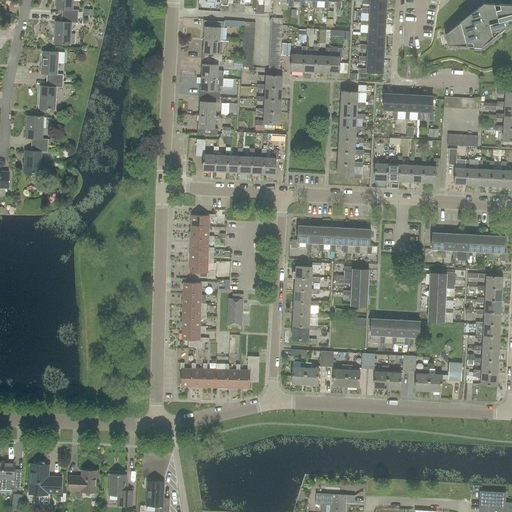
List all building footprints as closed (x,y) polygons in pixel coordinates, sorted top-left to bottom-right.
[(63,15),(79,16),(79,10),(73,9),(73,0),(58,0),(58,1),(57,1),(57,9),(63,10),(63,15)] [(315,1),(315,0),(303,0),(306,0),(313,1),(313,9),(317,9),(318,1),(315,1)] [(329,10),(330,2),(328,1),(327,0),(315,0),(315,1),(318,1),(325,1),(325,9),(329,10)] [(327,0),(328,1),(330,2),(337,2),(337,10),(341,10),(342,2),(340,1),(339,0),(327,0)] [(370,11),(386,12),(386,0),(370,0),(371,2),(370,9),(362,9),(362,13),(370,14),(370,11)] [(471,0),(475,11),(445,35),(448,45),(482,47),(511,22),(511,4),(495,4),(493,0),(471,0)] [(386,24),(386,12),(370,11),(370,14),(370,22),(362,21),(361,25),(370,26),(370,23),(386,24)] [(79,16),(63,15),(62,22),(56,22),(56,29),(57,29),(56,34),(55,44),(71,45),(72,22),(79,23),(79,16)] [(205,29),(205,40),(220,41),(221,28),(224,28),(224,22),(205,21),(204,29),(205,29)] [(385,36),(386,24),(370,23),(370,26),(369,33),(361,32),(361,37),(369,37),(369,35),(385,36)] [(368,48),(384,48),(385,36),(369,35),(369,37),(368,45),(360,45),(360,49),(368,49),(368,48)] [(220,42),(220,41),(205,40),(204,51),(203,51),(202,59),(222,60),(222,55),(225,55),(225,53),(225,50),(227,47),(228,45),(229,42),(220,42)] [(283,44),(282,55),(290,56),(291,44),(283,44)] [(304,55),(306,55),(307,47),(302,47),(302,55),(292,54),(291,71),(303,71),(304,55)] [(304,55),(303,71),(315,72),(316,56),(318,56),(319,48),(314,47),(314,56),(306,55),(304,55)] [(315,72),(327,72),(328,56),(330,56),(331,48),(326,48),(325,56),(318,56),(316,56),(315,72)] [(384,61),(384,48),(368,48),(368,49),(368,57),(360,57),(359,61),(368,62),(368,60),(384,61)] [(328,56),(327,72),(339,73),(340,57),(342,57),(343,49),(338,49),(337,57),(330,56),(328,56)] [(48,74),(47,80),(64,81),(64,74),(58,74),(59,52),(43,52),(42,62),(43,62),(43,66),(42,66),(41,74),(48,74)] [(203,66),(202,78),(224,79),(225,71),(218,71),(219,66),(222,66),(222,60),(202,59),(202,66),(203,66)] [(383,73),(384,61),(368,60),(368,62),(367,69),(359,69),(359,73),(368,74),(368,72),(383,73)] [(266,88),(282,88),(283,76),(267,75),(266,85),(258,85),(258,89),(266,90),(266,88)] [(200,88),(200,96),(221,97),(221,86),(224,87),(224,79),(202,78),(202,88),(200,88)] [(63,87),(64,81),(47,80),(47,87),(41,86),(40,97),(41,97),(41,101),(40,101),(40,109),(56,110),(57,87),(63,87)] [(265,100),(281,100),(282,88),(266,88),(266,90),(265,97),(257,97),(257,101),(265,102),(265,100)] [(505,104),(511,104),(511,92),(506,92),(507,90),(498,90),(498,94),(506,95),(505,102),(505,104)] [(342,92),(342,104),(357,105),(357,106),(365,107),(366,102),(357,102),(358,92),(342,92)] [(397,118),(398,111),(396,111),(397,94),(385,94),(384,110),(393,110),(393,118),(397,118)] [(409,95),(397,94),(396,111),(398,111),(405,111),(405,119),(410,119),(410,111),(408,111),(409,95)] [(420,112),(421,96),(409,95),(408,111),(410,111),(417,112),(417,119),(422,120),(422,112),(420,112)] [(221,97),(200,96),(199,104),(201,104),(200,115),(216,116),(216,103),(220,103),(221,97)] [(433,96),(421,96),(420,112),(422,112),(429,112),(429,120),(433,120),(434,112),(432,112),(433,96)] [(281,112),(281,100),(265,100),(265,102),(265,109),(257,109),(256,113),(264,113),(264,112),(281,112)] [(511,116),(511,104),(505,104),(505,102),(497,101),(497,106),(505,107),(504,114),(504,116),(511,116)] [(357,105),(342,104),(341,116),(357,117),(357,118),(365,119),(365,114),(357,114),(357,106),(357,105)] [(280,125),(281,112),(264,112),(264,113),(264,121),(256,121),(256,125),(264,126),(264,124),(280,125)] [(504,128),(511,128),(511,116),(504,116),(504,114),(497,113),(496,118),(504,118),(504,126),(504,128)] [(216,116),(200,115),(199,126),(198,126),(198,133),(217,135),(218,129),(215,129),(216,116)] [(32,144),(49,146),(49,139),(43,139),(44,117),(28,116),(27,126),(28,126),(28,130),(27,130),(26,138),(33,139),(32,144)] [(356,129),(356,130),(364,131),(364,126),(356,126),(357,118),(357,117),(341,116),(340,128),(356,129)] [(511,140),(511,128),(504,128),(504,126),(496,125),(496,130),(504,131),(503,140),(511,140)] [(356,129),(340,128),(340,140),(356,141),(356,142),(364,143),(364,138),(356,138),(356,130),(356,129)] [(429,130),(429,138),(439,138),(439,130),(429,130)] [(203,171),(216,171),(217,155),(219,155),(219,147),(214,147),(214,155),(205,154),(206,140),(198,139),(197,156),(204,156),(203,171)] [(355,153),(355,150),(356,142),(356,141),(340,140),(339,152),(355,153)] [(48,152),(49,146),(32,144),(32,151),(26,151),(25,158),(26,159),(26,163),(25,163),(25,173),(41,174),(42,152),(48,152)] [(216,171),(228,172),(229,156),(231,156),(231,148),(227,147),(226,156),(219,155),(217,155),(216,171)] [(229,156),(228,172),(240,173),(241,156),(243,157),(243,148),(238,148),(238,156),(231,156),(229,156)] [(241,156),(240,173),(252,173),(253,157),(255,157),(255,149),(250,149),(250,157),(243,157),(241,156)] [(253,157),(252,173),(264,174),(265,158),(267,158),(267,150),(262,149),(262,158),(255,157),(253,157)] [(458,149),(450,149),(449,165),(457,166),(458,149)] [(265,158),(264,174),(276,175),(277,159),(279,159),(279,150),(267,150),(267,158),(265,158)] [(355,153),(339,152),(338,164),(355,165),(355,162),(355,155),(363,155),(363,151),(355,150),(355,153)] [(388,164),(390,164),(391,156),(386,156),(386,164),(376,163),(375,180),(387,180),(388,164)] [(387,180),(399,181),(400,165),(402,165),(403,157),(400,156),(398,156),(398,165),(390,164),(388,164),(387,180)] [(400,165),(399,181),(411,182),(412,165),(414,165),(415,157),(410,157),(410,165),(402,165),(400,165)] [(411,182),(423,182),(424,166),(427,166),(427,158),(422,158),(422,166),(414,165),(412,165),(411,182)] [(424,166),(423,182),(436,183),(436,167),(439,167),(439,158),(434,158),(434,166),(427,166),(424,166)] [(468,168),(471,168),(471,160),(466,160),(466,168),(456,167),(455,184),(467,184),(468,168)] [(468,168),(467,184),(479,185),(480,169),(483,169),(483,161),(478,160),(478,169),(471,168),(468,168)] [(492,169),(495,169),(495,161),(490,161),(490,169),(483,169),(480,169),(479,185),(491,186),(492,169)] [(355,165),(338,164),(338,176),(354,177),(354,179),(362,179),(362,174),(354,174),(355,167),(363,167),(363,163),(355,162),(355,165)] [(504,170),(506,170),(507,162),(502,162),(502,170),(495,169),(492,169),(491,186),(503,187),(504,170)] [(0,188),(9,189),(10,171),(0,170),(0,188)] [(511,170),(506,170),(504,170),(503,187),(511,186),(511,170)] [(192,215),(192,227),(209,227),(210,218),(216,219),(216,215),(209,214),(209,216),(192,215)] [(312,251),(312,243),(310,243),(311,227),(299,226),(298,242),(308,243),(307,250),(312,251)] [(209,227),(192,227),(191,240),(209,240),(215,240),(215,236),(209,236),(209,227)] [(322,244),(323,227),(311,227),(310,243),(312,243),(320,244),(320,251),(324,251),(324,244),(322,244)] [(335,228),(323,227),(322,244),(324,244),(332,244),(331,252),(336,252),(337,244),(334,244),(335,228)] [(347,229),(335,228),(334,244),(337,244),(344,245),(344,252),(348,253),(348,245),(346,245),(347,229)] [(358,245),(359,229),(347,229),(346,245),(348,245),(356,245),(355,253),(360,253),(360,246),(358,245)] [(371,230),(359,229),(358,245),(360,246),(368,246),(367,254),(372,254),(372,246),(370,246),(371,230)] [(446,258),(446,250),(444,250),(445,234),(433,233),(432,249),(442,249),(442,257),(446,258)] [(457,234),(445,234),(444,250),(446,250),(454,250),(453,258),(458,258),(458,250),(456,250),(457,234)] [(473,251),(468,251),(469,235),(457,234),(456,250),(458,250),(466,251),(465,259),(472,259),(473,251)] [(481,236),(469,235),(468,251),(473,251),(478,251),(477,259),(482,260),(482,252),(480,251),(481,236)] [(492,252),(493,236),(481,236),(480,251),(482,252),(490,252),(489,260),(494,260),(495,252),(492,252)] [(505,237),(493,236),(492,252),(495,252),(502,253),(501,261),(506,261),(507,252),(505,252),(505,237)] [(191,240),(191,251),(209,252),(215,252),(215,248),(209,248),(209,240),(191,240)] [(191,251),(191,263),(214,263),(214,259),(208,259),(209,252),(191,251)] [(214,263),(191,263),(190,273),(207,273),(207,278),(216,278),(216,271),(208,270),(208,268),(214,268),(214,263)] [(296,266),(296,279),(312,279),(312,277),(312,270),(321,270),(321,266),(312,265),(312,267),(296,266)] [(353,272),(353,280),(352,282),(369,282),(369,270),(353,269),(353,268),(345,267),(345,272),(353,272)] [(447,286),(447,284),(447,277),(455,277),(456,272),(446,272),(446,274),(431,273),(430,285),(447,286)] [(486,288),(502,289),(503,277),(487,276),(487,274),(479,274),(479,279),(487,279),(486,286),(486,288)] [(320,278),(312,277),(312,279),(296,279),(295,291),(311,291),(311,289),(320,290),(320,278)] [(368,295),(369,282),(352,282),(353,280),(344,279),(344,284),(352,284),(352,292),(352,294),(368,295)] [(184,294),(202,295),(202,286),(208,286),(208,282),(201,282),(201,283),(184,283),(184,294)] [(447,286),(430,285),(430,297),(446,298),(446,296),(447,289),(455,289),(455,285),(447,284),(447,286)] [(486,300),(502,301),(502,289),(486,288),(486,286),(478,286),(478,290),(486,291),(486,298),(486,300)] [(311,303),(311,301),(311,294),(319,294),(320,290),(311,289),(311,291),(295,291),(294,303),(311,303)] [(367,307),(368,295),(352,294),(352,292),(344,291),(344,296),(352,296),(351,306),(367,307)] [(184,307),(201,308),(207,308),(207,304),(201,304),(202,295),(184,294),(184,307)] [(244,295),(233,294),(233,299),(229,298),(227,326),(243,327),(244,299),(244,295)] [(430,297),(429,310),(446,310),(446,308),(446,301),(454,301),(454,296),(446,296),(446,298),(430,297)] [(485,312),(501,313),(502,301),(486,300),(486,298),(477,298),(477,302),(485,303),(485,310),(485,312)] [(319,302),(311,301),(311,303),(294,303),(294,315),(310,315),(310,313),(310,306),(319,306),(319,302)] [(183,319),(201,319),(207,319),(207,315),(201,315),(201,308),(184,307),(183,319)] [(454,308),(446,308),(446,310),(429,310),(428,322),(445,323),(445,313),(453,313),(454,308)] [(484,324),(500,325),(501,313),(485,312),(485,310),(477,310),(477,314),(485,315),(484,322),(484,324)] [(310,315),(294,315),(293,327),(309,328),(309,325),(310,318),(318,318),(318,314),(310,313),(310,315)] [(367,318),(355,318),(355,326),(367,326),(367,318)] [(183,319),(183,330),(201,330),(207,331),(207,327),(201,326),(201,319),(183,319)] [(383,336),(384,320),(372,319),(371,335),(381,336),(380,344),(385,344),(385,336),(383,336)] [(396,320),(384,320),(383,336),(385,336),(392,336),(392,344),(397,345),(397,337),(395,337),(396,320)] [(408,321),(396,320),(395,337),(397,337),(405,337),(404,345),(409,345),(409,337),(407,337),(408,321)] [(420,322),(408,321),(407,337),(409,337),(417,338),(416,346),(421,346),(422,337),(420,337),(420,322)] [(500,337),(500,325),(484,324),(484,322),(476,322),(476,326),(484,327),(484,334),(484,336),(500,337)] [(309,328),(293,327),(292,339),(309,340),(309,330),(317,330),(318,326),(309,325),(309,328)] [(200,338),(201,330),(183,330),(183,340),(189,340),(189,347),(203,348),(203,342),(206,342),(206,338),(200,338)] [(483,348),(499,349),(500,337),(484,336),(484,334),(476,334),(475,338),(483,339),(483,346),(483,348)] [(499,361),(499,349),(483,348),(483,346),(475,346),(475,350),(483,351),(482,358),(482,360),(499,361)] [(239,370),(239,388),(250,388),(251,382),(259,382),(260,357),(248,356),(248,371),(241,370),(239,370)] [(498,373),(499,361),(482,360),(482,358),(474,358),(474,362),(482,363),(482,370),(482,372),(498,373)] [(463,363),(450,362),(449,380),(462,381),(463,363)] [(181,386),(193,387),(194,369),(192,369),(185,369),(185,363),(181,363),(181,369),(182,369),(181,386)] [(193,387),(204,387),(205,370),(203,369),(196,369),(196,363),(192,363),(192,369),(194,369),(193,387)] [(204,387),(216,387),(216,370),(207,370),(208,364),(204,363),(203,369),(205,370),(204,387)] [(305,384),(306,363),(301,363),(301,367),(293,367),(293,384),(305,384)] [(312,363),(306,363),(305,384),(318,385),(319,368),(311,368),(312,363)] [(216,370),(216,387),(227,388),(228,370),(229,370),(229,364),(225,364),(225,370),(216,370)] [(227,388),(239,388),(239,370),(241,370),(241,364),(237,364),(237,370),(229,370),(228,370),(227,388)] [(348,365),(347,370),(347,386),(360,387),(360,371),(353,370),(353,365),(348,365)] [(375,388),(388,389),(389,366),(383,366),(383,372),(376,371),(375,388)] [(389,367),(389,366),(388,389),(401,389),(401,373),(389,372),(389,367)] [(416,390),(429,391),(430,367),(424,367),(424,374),(417,374),(416,390)] [(430,367),(429,391),(442,391),(443,375),(436,375),(436,370),(430,370),(430,367)] [(333,386),(347,386),(347,370),(334,369),(333,386)] [(474,370),(473,374),(473,376),(481,377),(481,385),(497,385),(498,373),(482,372),(482,370),(474,370)] [(21,487),(22,473),(15,473),(15,463),(0,462),(0,479),(1,482),(1,490),(17,491),(21,487)] [(62,494),(63,478),(49,477),(49,465),(31,464),(30,494),(40,495),(39,502),(42,506),(47,506),(50,504),(51,493),(62,494)] [(96,492),(97,471),(83,471),(82,477),(70,476),(70,490),(82,491),(82,492),(96,492)] [(132,506),(133,491),(125,491),(126,476),(127,476),(127,475),(112,474),(111,494),(110,494),(110,495),(119,496),(118,505),(132,506)] [(169,511),(170,499),(163,498),(164,482),(148,481),(147,506),(148,506),(156,506),(155,511),(169,511)] [(511,511),(511,504),(505,504),(505,494),(482,493),(480,511),(511,511)] [(322,511),(345,511),(346,505),(344,505),(344,502),(355,503),(355,496),(317,494),(316,505),(323,505),(322,511)]
